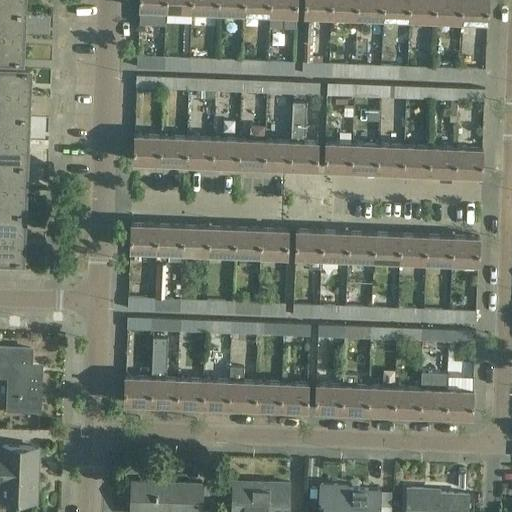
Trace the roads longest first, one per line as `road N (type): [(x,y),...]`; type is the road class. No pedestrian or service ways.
road 1 (residential): [(91,434),(486,444),(497,435),(507,351)]
road 2 (residential): [(511,209),(103,189)]
road 3 (residential): [(103,189),(113,0)]
road 4 (residential): [(91,434),(97,296)]
road 5 (residential): [(507,351),(511,214)]
